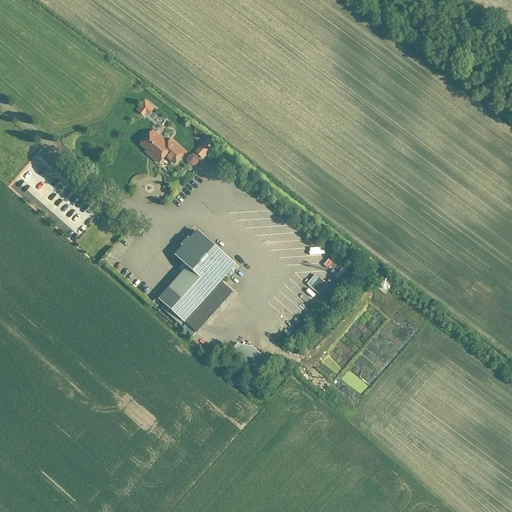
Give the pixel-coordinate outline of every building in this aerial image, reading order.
[(148,115),(154,108),(145,101),(137,111),(144,116),(146,113),(148,115)] [(171,140),(167,145),(153,132),(147,137),(144,138),(142,141),(143,142),(141,145),(152,155),(152,158),(159,163),(165,156),(175,164),(185,152),(171,140)] [(187,157),(193,164),(200,158),(194,151),(187,157)] [(176,256),(188,267),(159,299),(166,305),(162,309),(176,321),(179,317),(185,322),(235,266),(198,232),(189,241),(188,240),(182,246),(184,247),(176,256)] [(115,267),(120,261),(112,253),(107,259),(115,267)] [(335,255),(332,260),(344,269),(347,265),(335,255)] [(307,281),(316,289),(324,281),(315,272),(307,281)] [(380,287),(386,293),(393,286),(387,280),(380,287)] [(321,293),(329,285),(325,281),(317,290),(321,293)] [(302,286),(312,294),(315,291),(305,282),(302,286)] [(240,347),(233,356),(256,375),(267,362),(252,349),(251,349),(240,347)]
